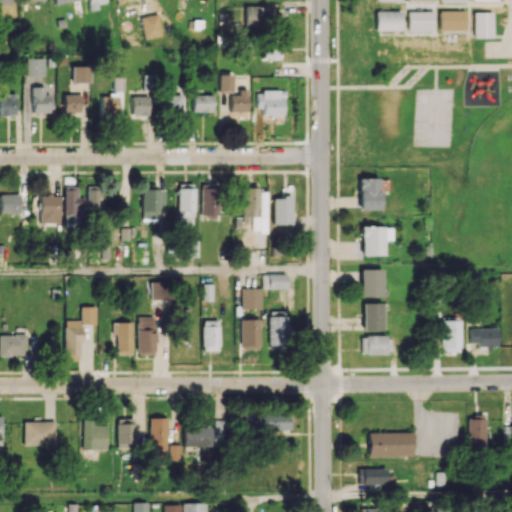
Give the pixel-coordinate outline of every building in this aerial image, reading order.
[(86,0),(88,10),(98,9),(97,4),(105,3),(104,0),(86,0)] [(275,6),(243,6),(243,25),(275,26),(275,6)] [(464,10),(438,11),(439,30),(465,30),(464,10)] [(375,30),(400,30),(401,11),(375,11),(375,30)] [(432,11),(407,11),(407,30),(432,30),(432,11)] [(492,37),(492,12),(473,12),(473,37),(492,37)] [(140,17),(144,39),(162,35),(157,13),(140,17)] [(375,57),(401,57),(401,38),(375,37),(375,57)] [(407,57),(433,57),(433,38),(407,37),(407,57)] [(465,56),(464,37),(439,37),(439,57),(465,56)] [(261,58),(278,58),(278,39),(261,39),(261,58)] [(42,58),(24,58),(24,76),(42,76),(42,58)] [(70,66),(70,82),(88,82),(88,66),(70,66)] [(231,74),(217,75),(218,92),(231,92),(231,74)] [(122,77),(111,77),(112,91),(123,91),(122,77)] [(43,86),(30,87),(31,113),(51,112),(50,95),(43,95),(43,86)] [(228,95),(228,117),(246,116),(246,89),(237,90),(237,95),(228,95)] [(255,108),(262,108),(262,114),(280,115),(281,91),(255,90),(255,108)] [(81,95),(62,94),(61,115),(80,115),(81,95)] [(180,94),(160,95),(160,113),(180,112),(180,94)] [(15,95),(0,95),(0,115),(15,115),(15,95)] [(98,95),(99,115),(116,115),(116,95),(98,95)] [(191,112),(212,111),(211,95),(191,95),(191,112)] [(147,96),(129,96),(129,118),(147,117),(147,96)] [(378,177),(357,178),(358,210),(379,210),(378,177)] [(176,224),(193,224),(193,184),(177,183),(176,224)] [(199,217),(217,216),(216,184),(199,185),(199,217)] [(63,186),(62,230),(82,231),(83,197),(77,197),(77,186),(63,186)] [(241,217),(258,216),(257,187),(240,188),(241,217)] [(139,218),(163,219),(164,189),(140,188),(139,218)] [(85,189),(86,221),(103,221),(102,189),(85,189)] [(0,213),(19,213),(19,194),(0,193),(0,213)] [(38,222),(59,223),(59,195),(38,195),(38,222)] [(271,225),(290,224),(289,196),(270,197),(271,225)] [(382,240),(388,240),(388,226),(359,227),(360,256),(382,255),(382,240)] [(197,240),(184,240),(185,257),(197,257),(197,240)] [(359,296),(381,296),(380,269),(359,269),(359,296)] [(285,288),(285,273),(260,274),(261,289),(285,288)] [(149,299),(162,298),(161,281),(149,282),(149,299)] [(201,300),(211,300),(211,284),(201,283),(201,300)] [(259,288),(239,288),(240,309),(259,308),(259,288)] [(380,330),(380,303),(361,303),(361,330),(380,330)] [(95,306),(79,306),(79,320),(63,320),(63,360),(80,360),(79,324),(95,324),(95,306)] [(287,312),(267,311),(266,349),(286,350),(287,312)] [(153,316),(135,316),(135,355),(154,355),(153,316)] [(258,319),(239,319),(239,349),(259,348),(258,319)] [(218,320),(201,320),(201,350),(218,350),(218,320)] [(440,320),(440,352),(459,351),(458,320),(440,320)] [(130,322),(110,322),(111,335),(114,335),(114,351),(131,350),(130,322)] [(469,328),(469,343),(477,343),(477,348),(496,348),(496,328),(469,328)] [(0,333),(0,355),(23,357),(24,335),(0,333)] [(360,336),(360,354),(389,353),(389,336),(360,336)] [(289,430),(289,412),(258,413),(259,431),(289,430)] [(466,447),(484,447),(484,416),(466,416),(466,447)] [(116,447),(134,447),(133,417),(115,418),(116,447)] [(149,417),(148,456),(165,457),(166,417),(149,417)] [(105,424),(92,424),(92,418),(82,418),(81,449),(105,449),(105,424)] [(22,445),(55,445),(55,421),(23,420),(22,445)] [(182,448),(210,447),(209,426),(182,427),(182,448)] [(410,432),(366,432),(367,456),(411,456),(410,432)] [(166,461),(179,461),(179,444),(167,444),(166,461)] [(385,468),(357,468),(357,485),(392,484),(392,475),(385,475),(385,468)] [(131,511),(146,511),(146,501),(132,501),(131,511)] [(180,511),(204,511),(204,502),(181,502),(180,511)] [(179,511),(179,503),(161,504),(161,511),(179,511)]
